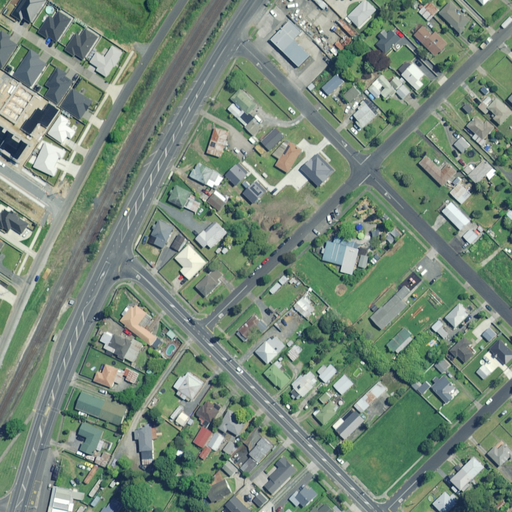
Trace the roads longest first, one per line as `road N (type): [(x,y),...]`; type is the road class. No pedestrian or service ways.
road 1 (secondary): [(22,494),(113,250)]
road 2 (tertiary): [(375,511),(198,332)]
road 3 (secondary): [(113,250),(231,37)]
road 4 (residential): [(365,169),(198,332)]
road 5 (residential): [(365,169),(511,319)]
road 6 (residential): [(511,23),(365,169)]
road 7 (residential): [(231,37),(365,169)]
road 8 (residential): [(511,386),(384,511)]
road 9 (residential): [(124,97),(0,17)]
road 10 (residential): [(0,353),(48,237)]
road 11 (residential): [(63,202),(124,97)]
